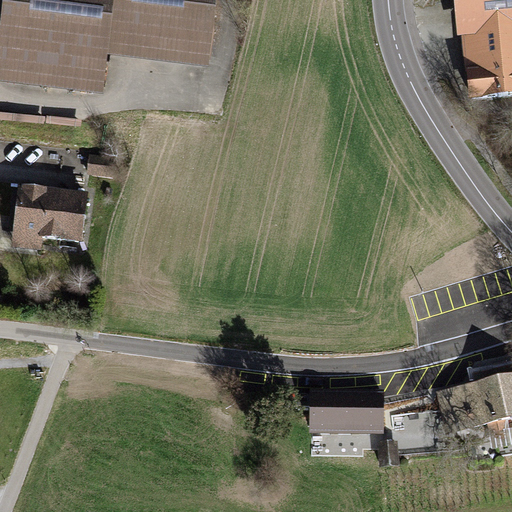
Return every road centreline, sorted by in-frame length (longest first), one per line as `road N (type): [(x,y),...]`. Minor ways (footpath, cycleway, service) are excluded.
road 1 (unclassified): [(511,330),(404,362),(319,368),(0,330)]
road 2 (secondary): [(511,230),(408,75),(390,0)]
road 3 (track): [(72,338),(4,511)]
